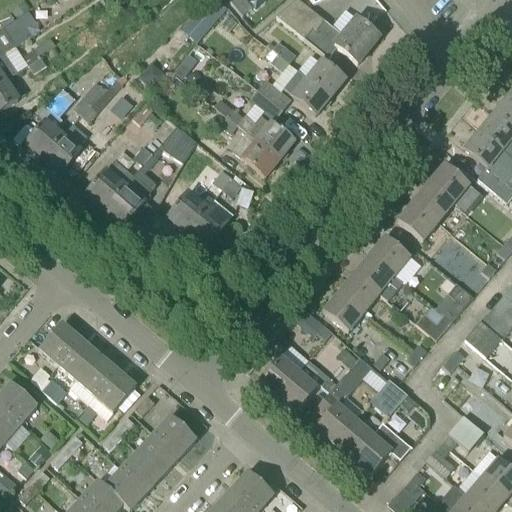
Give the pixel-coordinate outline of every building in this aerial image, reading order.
[(236,13),(246,5),(241,0),(237,0),(230,6),(236,13)] [(225,13),(212,1),(180,33),(196,47),(225,13)] [(335,53),(356,70),(379,42),(355,23),(342,40),(296,3),(276,20),(327,63),(335,53)] [(29,13),(24,5),(11,14),(16,22),(29,13)] [(242,20),(252,12),(246,5),(236,13),(242,20)] [(0,21),(0,30),(1,32),(2,32),(14,23),(9,15),(0,21)] [(229,20),(222,28),(229,34),(235,26),(229,20)] [(15,50),(8,41),(2,32),(1,32),(0,33),(0,60),(4,58),(15,50)] [(28,70),(41,61),(47,57),(54,52),(55,51),(50,43),(22,62),(28,70)] [(294,61),(283,52),(277,47),(271,54),(277,59),(288,68),(294,61)] [(54,52),(47,57),(50,61),(57,57),(54,52)] [(0,88),(13,80),(17,77),(4,58),(0,60),(0,88)] [(282,76),(288,68),(277,59),(271,67),(282,76)] [(41,61),(28,70),(33,78),(46,69),(41,61)] [(321,65),(306,83),(329,102),(344,84),(321,65)] [(151,67),(138,81),(153,94),(165,79),(151,67)] [(197,77),(191,76),(186,79),(185,85),(188,89),(194,90),(198,87),(200,82),(197,77)] [(0,116),(18,104),(11,94),(19,89),(13,80),(0,88),(0,116)] [(59,80),(51,87),(58,95),(66,88),(59,80)] [(306,83),(292,101),(315,120),(329,102),(306,83)] [(81,102),(82,103),(73,113),(80,120),(89,109),(105,96),(101,91),(95,86),(81,102)] [(88,126),(97,116),(121,90),(116,86),(105,96),(89,109),(80,120),(88,126)] [(266,86),(257,96),(281,115),(289,105),(280,97),(271,90),(266,86)] [(43,163),(62,141),(54,133),(61,124),(59,122),(74,104),(62,93),(46,112),(43,109),(35,118),(44,126),(25,148),(43,163)] [(281,115),(257,96),(249,106),(273,125),(281,115)] [(27,118),(45,105),(40,97),(21,109),(27,118)] [(157,113),(163,106),(154,98),(148,105),(157,113)] [(511,105),(507,101),(493,119),(511,134),(511,105)] [(237,131),(246,138),(256,146),(279,164),(293,146),(270,128),(270,129),(260,121),(254,128),(244,120),(243,122),(232,113),(231,114),(219,104),(213,111),(225,121),(237,131)] [(145,107),(131,123),(138,130),(152,114),(145,107)] [(511,163),(511,134),(493,119),(478,136),(501,155),(511,163)] [(230,139),(237,131),(225,121),(218,130),(230,139)] [(73,129),(62,141),(43,163),(60,178),(80,156),(77,153),(87,141),(73,129)] [(152,159),(142,171),(132,182),(103,216),(122,232),(150,200),(148,199),(154,192),(141,182),(156,164),(155,163),(162,156),(181,169),(195,148),(175,132),(152,159)] [(511,163),(501,155),(478,136),(464,154),(486,172),(477,183),(495,198),(503,188),(511,195),(511,163)] [(279,164),(256,146),(246,138),(232,154),(242,162),(241,164),(264,182),(279,164)] [(133,163),(142,171),(152,159),(145,153),(143,151),(133,163)] [(132,182),(123,174),(114,166),(84,199),(86,201),(84,204),(92,210),(94,208),(103,216),(132,182)] [(428,187),(453,208),(469,189),(444,168),(428,187)] [(221,175),(197,205),(187,197),(167,222),(169,224),(166,226),(174,233),(176,230),(186,238),(207,213),(222,195),(221,195),(231,183),(221,175)] [(221,195),(222,195),(230,202),(240,190),(231,183),(221,195)] [(437,227),(453,208),(428,187),(412,206),(437,227)] [(422,246),(437,227),(412,206),(397,225),(422,246)] [(207,213),(186,238),(206,254),(217,239),(220,242),(226,234),(223,232),(226,229),(207,213)] [(384,241),(368,260),(394,281),(409,262),(384,241)] [(511,255),(511,243),(509,241),(502,249),(511,256),(511,255)] [(496,257),(504,264),(511,256),(502,249),(496,257)] [(368,260),(353,278),(379,299),(386,306),(401,287),(394,281),(368,260)] [(480,276),(488,282),(495,274),(487,267),(480,276)] [(363,318),(379,299),(353,278),(337,297),(363,318)] [(511,287),(502,299),(511,307),(511,287)] [(450,327),(471,302),(455,288),(447,298),(454,305),(442,320),(450,327)] [(347,337),(363,318),(337,297),(322,316),(347,337)] [(511,330),(511,307),(502,299),(479,326),(488,333),(501,344),(511,330)] [(312,321),(302,313),(292,325),(301,333),(312,321)] [(435,328),(423,318),(414,328),(434,345),(450,327),(442,320),(435,328)] [(485,362),(501,344),(488,333),(479,326),(464,344),(483,360),(485,362)] [(61,328),(43,349),(38,355),(57,371),(80,344),(61,328)] [(332,337),(323,330),(317,339),(325,345),(332,337)] [(57,371),(75,387),(98,360),(80,344),(57,371)] [(411,357),(419,364),(426,356),(417,349),(411,357)] [(464,361),(455,354),(448,362),(456,369),(464,361)] [(338,362),(348,370),(354,362),(345,355),(338,362)] [(404,365),(412,372),(419,364),(411,357),(404,365)] [(98,360),(75,387),(94,403),(117,376),(98,360)] [(258,385),(277,401),(298,376),(279,360),(258,385)] [(333,449),(354,424),(336,409),(370,372),(359,362),(335,389),(328,397),(315,414),(324,422),(314,433),(333,449)] [(449,377),(456,369),(448,362),(441,370),(449,377)] [(296,417),(317,392),(306,383),(316,372),(308,365),(298,376),(277,401),(296,417)] [(31,382),(40,390),(46,382),(49,380),(40,372),(31,382)] [(135,392),(117,376),(94,403),(112,418),(135,392)] [(38,392),(41,395),(55,408),(64,397),(50,385),(46,382),(40,390),(38,392)] [(320,391),(328,397),(335,389),(327,382),(320,391)] [(399,408),(406,400),(388,384),(376,399),(394,415),(399,408)] [(10,388),(0,398),(0,412),(20,430),(37,411),(10,388)] [(406,400),(399,408),(407,415),(414,407),(406,400)] [(146,401),(132,416),(140,423),(154,408),(146,401)] [(29,437),(20,430),(0,412),(0,443),(5,448),(13,455),(29,437)] [(78,423),(86,430),(92,423),(84,416),(78,423)] [(152,439),(178,463),(195,445),(169,421),(152,439)] [(114,436),(121,442),(134,429),(126,422),(114,436)] [(351,465),(372,440),(354,424),(333,449),(351,465)] [(370,481),(391,456),(400,464),(409,452),(382,428),(372,440),(351,465),(370,481)] [(511,429),(502,441),(511,449),(511,429)] [(121,442),(114,436),(102,449),(109,455),(121,442)] [(50,452),(57,445),(48,437),(42,444),(50,452)] [(152,439),(136,456),(162,480),(178,463),(152,439)] [(62,454),(69,460),(81,447),(74,440),(62,454)] [(441,448),(449,454),(456,447),(448,440),(441,448)] [(41,448),(28,462),(37,471),(50,456),(41,448)] [(441,448),(426,465),(445,482),(453,471),(443,462),(449,454),(441,448)] [(69,460),(62,454),(50,467),(57,473),(69,460)] [(162,480),(136,456),(119,474),(145,498),(162,480)] [(481,482),(481,481),(506,503),(511,495),(511,476),(488,456),(472,474),(481,482)] [(23,469),(17,477),(25,483),(31,475),(23,469)] [(132,511),(145,498),(119,474),(103,492),(122,510),(124,511),(132,511)] [(481,482),(472,474),(456,492),(465,500),(478,511),(498,511),(506,503),(481,481),(481,482)] [(29,489),(36,496),(48,483),(41,476),(29,489)] [(247,476),(230,494),(249,511),(261,511),(273,500),(247,476)] [(410,484),(419,492),(426,484),(417,476),(410,484)] [(2,479),(0,481),(0,498),(6,503),(17,491),(2,479)] [(419,492),(410,484),(403,492),(412,500),(419,492)] [(120,511),(122,510),(103,492),(97,486),(80,504),(88,511),(120,511)] [(36,496),(29,489),(17,502),(24,509),(36,496)] [(249,511),(230,494),(213,511),(249,511)] [(478,511),(465,500),(455,511),(478,511)]
